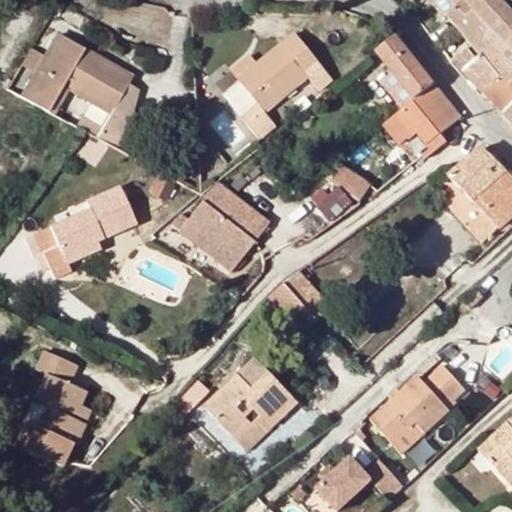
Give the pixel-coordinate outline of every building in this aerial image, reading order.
[(0,55),(18,66),(53,6),(43,0),(22,0),(0,36),(0,55)] [(418,10),(427,3),(423,0),(415,0),(412,3),(418,10)] [(444,21),(446,18),(462,37),(479,22),(488,31),(508,13),(496,0),(442,0),(432,9),(444,21)] [(462,37),(471,48),(480,58),(498,79),(504,85),(511,77),(511,55),(504,48),(511,40),(511,17),(508,13),(488,31),(479,22),(462,37)] [(277,126),(266,114),(322,68),(294,34),(259,63),(239,80),(241,83),(224,96),(249,126),(262,140),(277,126)] [(111,116),(129,86),(132,80),(59,37),(46,59),(39,71),(23,99),(48,113),(63,88),(111,116)] [(376,55),(386,67),(405,52),(395,39),(376,55)] [(31,50),(24,63),(39,71),(46,59),(31,50)] [(386,87),(402,108),(404,109),(434,86),(405,52),(386,67),(395,79),(386,87)] [(475,62),(465,52),(453,63),(483,93),(498,79),(480,58),(475,62)] [(232,72),(239,80),(259,63),(253,56),(232,72)] [(511,77),(504,85),(498,79),(483,93),(503,116),(511,107),(511,77)] [(96,140),(120,153),(127,142),(129,134),(138,90),(129,86),(111,116),(96,140)] [(400,112),(434,156),(448,144),(441,136),(461,120),(434,86),(404,109),(400,112)] [(511,107),(503,116),(511,126),(511,107)] [(197,130),(196,111),(171,125),(182,138),(197,130)] [(426,162),(434,156),(400,112),(392,119),(426,162)] [(450,178),(483,214),(498,230),(511,217),(511,180),(480,150),(455,173),(450,178)] [(371,186),(338,165),(328,181),(360,203),(371,186)] [(174,187),(157,177),(148,193),(166,203),(174,187)] [(179,233),(178,235),(229,274),(268,223),(217,184),(189,221),(179,233)] [(135,224),(120,190),(87,205),(90,211),(27,240),(36,258),(42,254),(50,270),(55,281),(105,259),(95,238),(101,235),(103,239),(135,224)] [(482,245),(498,230),(483,214),(467,229),(482,245)] [(179,233),(189,221),(179,215),(170,226),(179,233)] [(42,254),(36,258),(43,273),(50,270),(42,254)] [(317,323),(331,309),(298,273),(284,286),(317,323)] [(269,300),(303,336),(317,323),(284,286),(269,300)] [(470,312),(484,299),(474,290),(461,303),(470,312)] [(35,373),(45,377),(68,387),(76,367),(43,353),(35,373)] [(298,404),(254,360),(203,409),(233,438),(249,423),(241,415),(249,406),(270,427),(272,429),(298,404)] [(370,422),(373,424),(381,433),(392,445),(415,425),(425,434),(449,412),(446,409),(463,391),(443,368),(424,385),(418,378),(400,395),(392,401),(370,422)] [(41,387),(33,405),(45,411),(37,429),(71,444),(76,446),(85,425),(74,420),(79,408),(85,394),(68,387),(45,377),(41,387)] [(389,398),(392,401),(400,395),(396,391),(389,398)] [(33,405),(31,411),(25,424),(37,429),(45,411),(33,405)] [(241,415),(249,423),(233,438),(246,452),(270,427),(249,406),(241,415)] [(79,408),(74,420),(85,425),(91,413),(79,408)] [(62,466),(71,444),(37,429),(25,424),(15,447),(62,466)] [(376,438),(381,433),(373,424),(368,429),(376,438)] [(392,445),(401,455),(425,434),(415,425),(392,445)] [(511,429),(511,430),(506,425),(491,440),(502,452),(490,463),(510,486),(511,484),(511,429)] [(478,451),(490,463),(502,452),(491,440),(478,451)] [(324,481),(316,488),(337,511),(370,481),(389,502),(404,488),(380,461),(365,475),(350,458),(335,471),(324,481)] [(335,471),(330,465),(318,476),(323,481),(335,471)]
